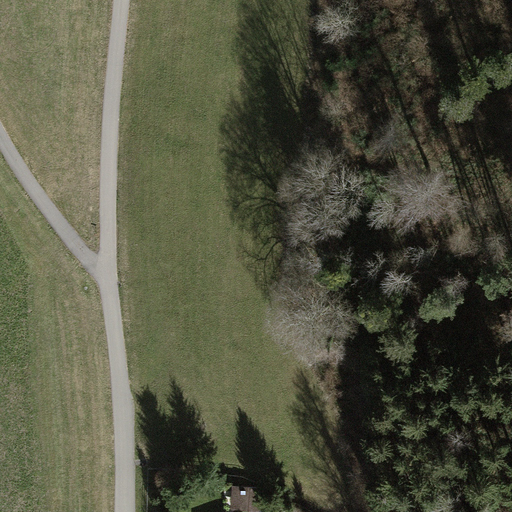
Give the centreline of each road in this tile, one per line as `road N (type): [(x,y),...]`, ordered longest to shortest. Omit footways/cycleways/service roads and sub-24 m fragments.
road 1 (residential): [(125,511),(108,275),(119,0)]
road 2 (track): [(0,133),(65,232),(108,275)]
